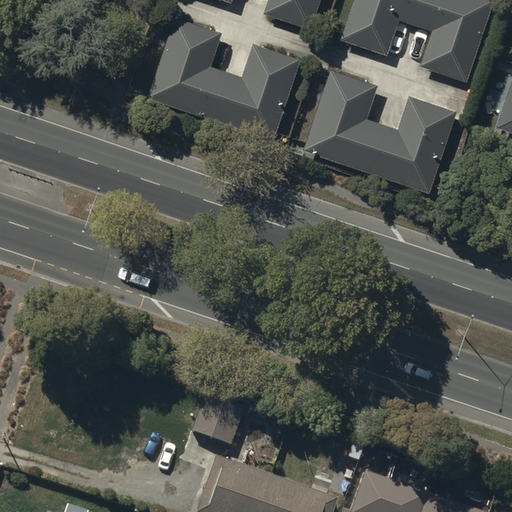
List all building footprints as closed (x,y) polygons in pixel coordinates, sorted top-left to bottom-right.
[(315,0),(222,0),(226,1),(226,0),(262,0),(259,11),(306,28),(315,0)] [(490,0),(350,0),(338,37),(385,52),(396,16),(429,27),(417,64),(465,79),(490,0)] [(173,12),(146,92),(272,136),(300,55),(253,39),(242,72),(210,61),(221,28),(173,12)] [(429,189),(455,108),(408,92),(397,125),(366,115),(378,80),(330,65),(303,148),(429,189)] [(511,72),(495,123),(511,128),(511,72)] [(168,406),(73,376),(51,447),(80,456),(81,452),(111,461),(119,436),(185,456),(190,439),(230,451),(241,416),(201,403),(193,430),(163,421),(168,406)] [(333,511),(336,505),(215,462),(197,511),(333,511)] [(466,511),(365,477),(352,511),(342,511),(341,511),(340,511),(466,511)]
